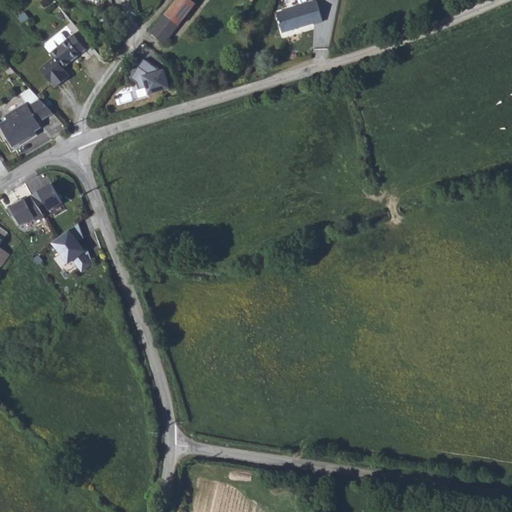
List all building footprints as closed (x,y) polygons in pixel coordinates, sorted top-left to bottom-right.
[(176,0),(163,16),(176,26),(194,3),(190,0),(176,0)] [(272,13),(277,32),(308,23),(309,24),(317,21),(311,2),(272,13)] [(163,16),(149,32),(162,43),(176,26),(163,16)] [(74,33),(50,52),(54,57),(40,68),(55,87),(69,75),(63,67),(86,48),(74,33)] [(146,86),(149,94),(171,88),(165,68),(162,69),(145,58),(131,77),(137,82),(139,88),(146,86)] [(8,117),(0,122),(14,145),(32,134),(31,132),(41,125),(38,120),(53,111),(40,97),(28,104),(26,101),(6,114),(8,117)] [(52,183),(32,194),(40,207),(46,203),(51,211),(65,203),(52,183)] [(37,221),(45,216),(40,207),(32,194),(7,207),(12,216),(16,213),(22,224),(35,217),(37,221)] [(79,224),(53,244),(69,270),(95,254),(79,224)]
